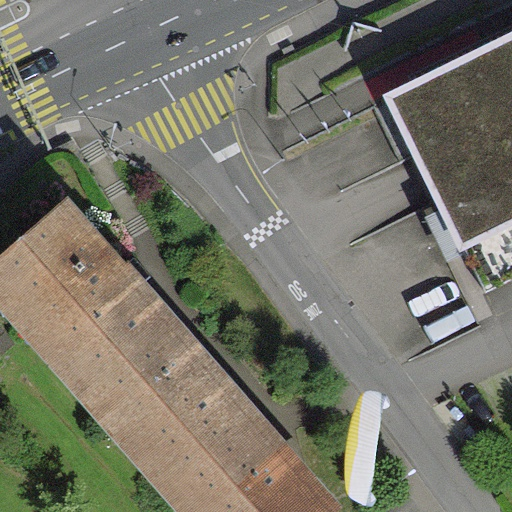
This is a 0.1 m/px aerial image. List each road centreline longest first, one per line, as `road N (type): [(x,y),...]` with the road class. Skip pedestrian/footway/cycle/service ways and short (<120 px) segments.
road 1 (residential): [(148,15),(185,118),(205,149),(475,511)]
road 2 (primary): [(0,85),(148,15)]
